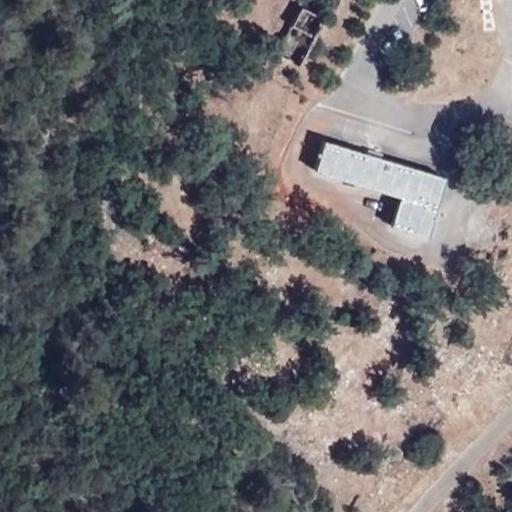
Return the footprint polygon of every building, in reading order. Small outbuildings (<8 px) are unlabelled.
[(313,0),(337,14),(344,0),(313,0)] [(308,34),(319,14),(300,3),(288,23),(308,34)] [(289,42),(312,56),(319,43),(296,29),(289,42)] [(296,87),(312,56),(289,42),(272,73),(296,87)] [(315,203),(393,222),(441,234),(458,167),(329,135),(323,166),(315,203)]
